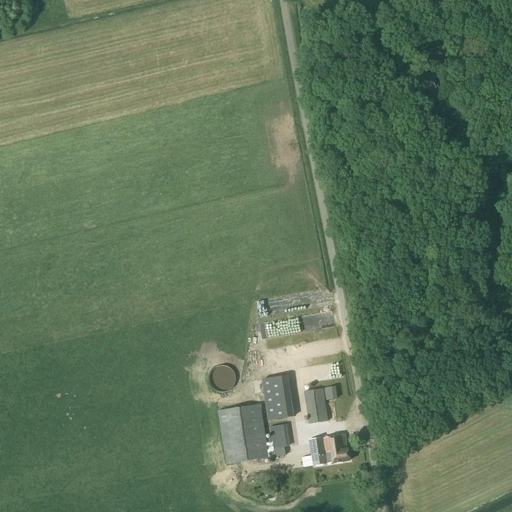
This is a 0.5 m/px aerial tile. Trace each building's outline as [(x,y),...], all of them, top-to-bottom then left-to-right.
[(283,273),(269,276),(271,282),(284,279),(283,273)] [(307,336),(339,335),(339,324),(307,326),(307,336)] [(299,327),(272,328),(273,341),(300,340),(299,327)] [(237,380),(237,378),(237,374),(236,371),(233,368),(231,366),(228,365),(225,364),(222,364),(219,364),(217,365),(214,367),(213,368),(210,373),(209,375),(209,378),(209,381),(211,384),(212,386),(214,388),(216,390),(219,391),(221,392),(224,392),(228,391),(230,390),(232,389),(234,387),(235,385),(236,382),(237,380)] [(286,376),(279,378),(261,380),(267,421),(292,417),(286,376)] [(322,390),(305,393),(309,424),(327,422),(322,390)] [(285,456),(284,447),(287,447),(283,425),(269,427),(271,443),(266,443),(260,405),(217,411),(226,465),(268,459),(285,456)] [(347,450),(346,450),(344,435),(309,440),(313,466),(327,465),(327,464),(349,461),(347,450)]
